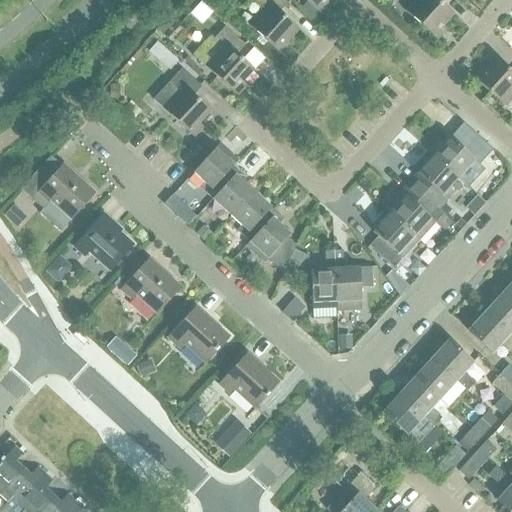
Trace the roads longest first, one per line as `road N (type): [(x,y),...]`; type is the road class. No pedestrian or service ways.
road 1 (residential): [(342,403),(134,204),(147,187),(94,135)]
road 2 (residential): [(441,71),(375,16),(343,22),(268,107),(263,125),(270,143),(310,178),(330,182),(349,172)]
road 3 (residential): [(342,403),(511,207)]
road 4 (tertiary): [(225,511),(45,345)]
road 5 (residential): [(237,511),(342,403)]
road 6 (secondary): [(0,99),(75,39),(108,0)]
road 7 (residential): [(349,172),(441,71)]
